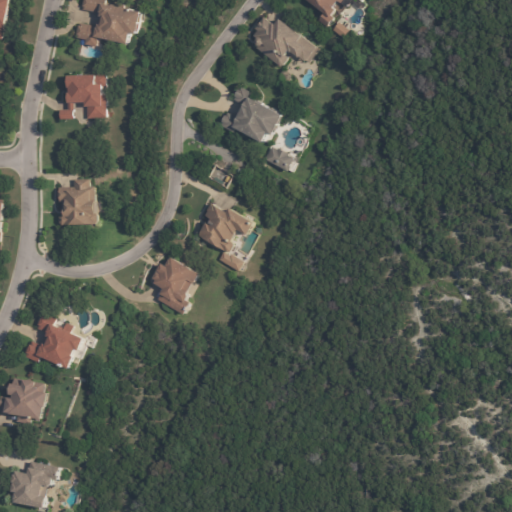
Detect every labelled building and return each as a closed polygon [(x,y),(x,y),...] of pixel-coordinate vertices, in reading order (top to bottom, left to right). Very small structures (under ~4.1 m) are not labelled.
[(13,0),(4,41),(0,40),(0,0),(13,0)] [(104,0),(104,5),(142,13),(143,12),(145,12),(140,36),(133,35),(132,46),(100,39),(99,48),(87,46),(87,41),(79,40),(79,36),(78,36),(80,27),(81,27),(81,24),(100,28),(100,25),(104,26),(105,18),(103,18),(103,15),(85,11),(85,8),(84,8),(85,0),(86,1),(86,0),(104,0)] [(347,0),(344,5),(341,3),(337,9),(340,12),(335,18),(337,19),(330,29),(322,22),(328,14),(308,0),(347,0)] [(267,19),(276,25),(278,26),(283,20),(306,37),(302,43),(302,46),(297,54),(295,54),(292,52),(289,57),(291,58),(291,61),(287,67),(283,68),(258,50),(260,46),(259,45),(259,41),(260,40),(256,37),(260,31),(258,30),(266,18),(267,19)] [(349,31),(338,23),(332,31),(343,38),(349,31)] [(107,88),(105,88),(106,97),(108,97),(110,120),(90,120),(90,108),(89,108),(88,104),(75,104),(76,120),(63,121),(63,111),(71,111),(70,97),(69,97),(68,87),(71,87),(70,79),(109,77),(109,88),(107,88)] [(254,100),(287,118),(276,137),(272,135),(266,145),(238,129),(235,134),(223,127),(225,124),(223,123),(227,117),(229,114),(241,120),(247,108),(236,102),(238,98),(237,98),(240,91),(241,92),(243,89),(256,96),(254,100)] [(274,148),(280,151),(281,148),(292,155),(291,156),(297,160),(290,172),(267,160),(274,148)] [(100,211),(100,216),(101,217),(101,224),(99,227),(64,227),(61,225),(62,219),(64,216),(64,204),(62,204),(62,189),(77,189),(77,181),(93,181),(93,189),(99,189),(99,204),(101,204),(101,207),(100,207),(100,211)] [(214,205),(230,215),(233,211),(258,226),(251,238),(242,232),(239,237),(238,237),(234,243),(237,245),(236,248),(233,253),(229,254),(201,237),(209,224),(211,226),(214,221),(207,217),(210,213),(209,212),(214,205)] [(219,261),(239,272),(244,263),(223,252),(219,261)] [(197,284),(196,286),(195,285),(188,295),(191,297),(192,300),(189,304),(193,306),(190,310),(191,311),(189,314),(189,313),(186,318),(160,300),(166,292),(156,285),(157,285),(154,283),(165,266),(168,268),(172,261),(173,262),(174,261),(202,277),(197,284)] [(50,317),(56,319),(53,328),(87,342),(82,354),(78,352),(75,359),(76,360),(71,372),(67,370),(66,372),(63,370),(63,369),(42,359),(40,364),(27,358),(28,356),(27,355),(31,347),(32,347),(33,343),(45,348),(45,346),(49,348),(52,340),(49,339),(51,335),(40,330),(41,328),(40,327),(43,319),(45,319),(46,315),(50,317)] [(27,382),(48,386),(46,396),(50,396),(48,411),(46,410),(44,423),(35,421),(35,423),(34,423),(33,426),(18,424),(19,418),(12,417),(12,416),(7,415),(7,414),(0,413),(3,399),(15,401),(15,398),(11,397),(13,387),(25,389),(26,382),(27,382)] [(35,464),(62,470),(61,477),(63,477),(63,481),(62,481),(61,485),(57,484),(56,489),(53,491),(51,491),(50,495),(46,494),(45,501),(50,501),(48,511),(39,511),(17,507),(17,505),(14,505),(15,498),(14,497),(15,489),(13,488),(15,479),(18,480),(19,475),(31,476),(33,464),(35,464)]
